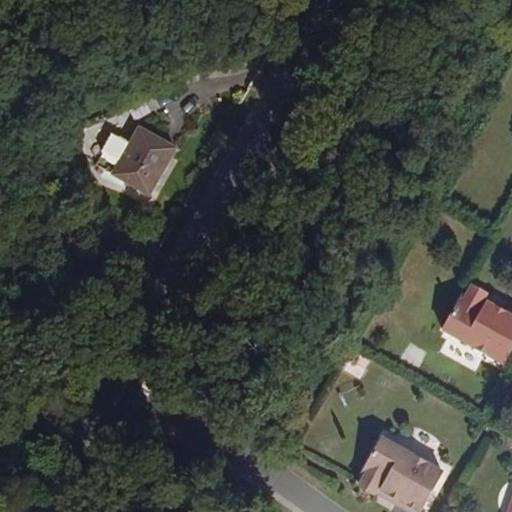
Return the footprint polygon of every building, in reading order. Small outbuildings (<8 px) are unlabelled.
[(189,176),(216,130),(179,108),(165,132),(152,154),(152,155),(189,176)] [(148,121),(135,143),(152,154),(165,132),(148,121)] [(487,275),(486,278),(481,275),(457,319),(511,349),(511,292),(509,296),(503,292),(504,287),(500,286),(501,283),(494,279),(487,275)] [(355,352),(347,370),(362,377),(370,359),(355,352)] [(460,463),(439,452),(397,429),(387,447),(372,473),(377,475),(375,478),(390,485),(390,483),(395,485),(397,482),(404,485),(402,490),(435,508),(460,463)]
